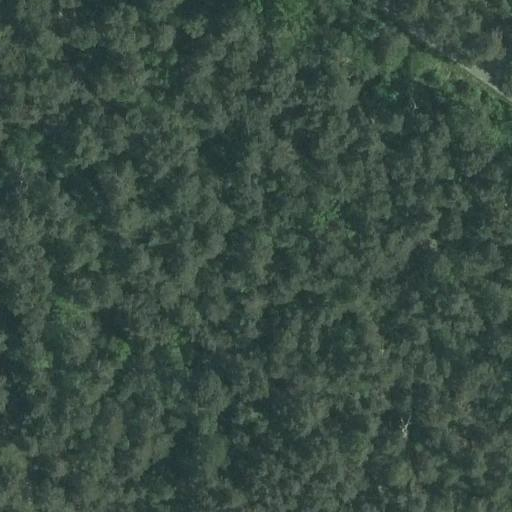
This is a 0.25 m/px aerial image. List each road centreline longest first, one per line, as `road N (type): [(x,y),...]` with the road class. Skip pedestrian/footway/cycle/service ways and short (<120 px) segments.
road 1 (track): [(0,310),(35,511)]
road 2 (tertiary): [(511,92),(376,0)]
